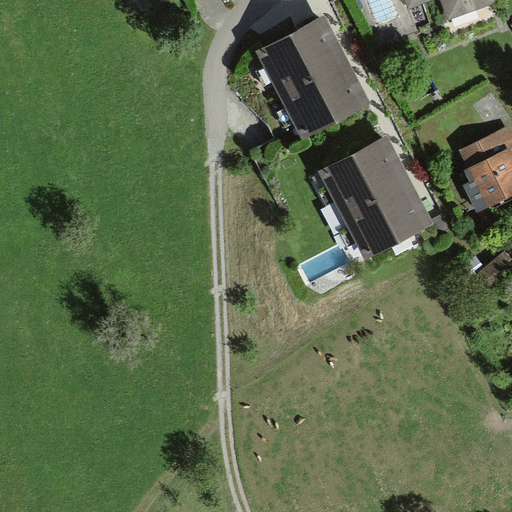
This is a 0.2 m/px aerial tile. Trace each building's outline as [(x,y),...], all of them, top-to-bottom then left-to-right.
[(442,0),(448,15),(487,0),(407,0),(408,2),(413,0),(442,0)] [(350,57),(324,7),(257,42),(303,131),(371,96),(350,57)] [(471,176),(465,179),(478,204),(511,187),(511,131),(508,123),(461,146),(468,160),(464,162),(471,176)] [(413,177),(387,127),(320,162),(366,250),(433,215),(413,177)] [(511,256),(505,247),(478,268),(492,286),(511,270),(511,256)]
